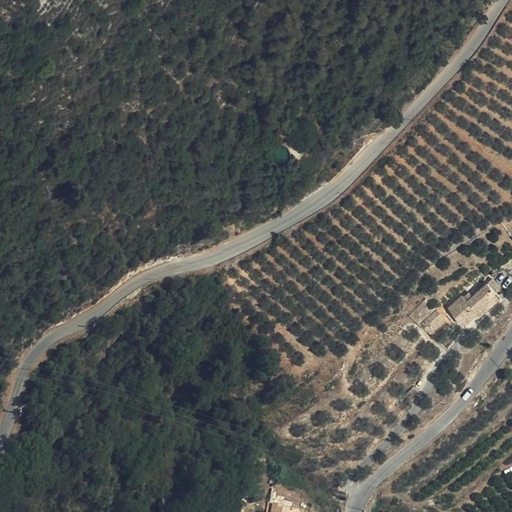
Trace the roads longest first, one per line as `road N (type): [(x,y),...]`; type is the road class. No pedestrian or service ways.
road 1 (unclassified): [(0,434),(24,361),(144,277),(224,255),(330,195),(468,50),(504,0)]
road 2 (unclassified): [(511,340),(471,393),(367,485),(354,511)]
